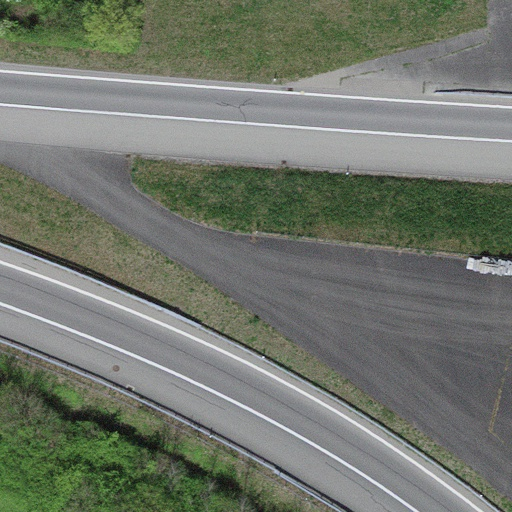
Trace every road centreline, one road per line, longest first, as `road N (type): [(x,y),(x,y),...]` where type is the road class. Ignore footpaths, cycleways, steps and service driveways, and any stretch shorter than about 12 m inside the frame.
road 1 (motorway): [(0,87),(511,123)]
road 2 (motorway): [(0,283),(180,354),(301,415),(448,511)]
